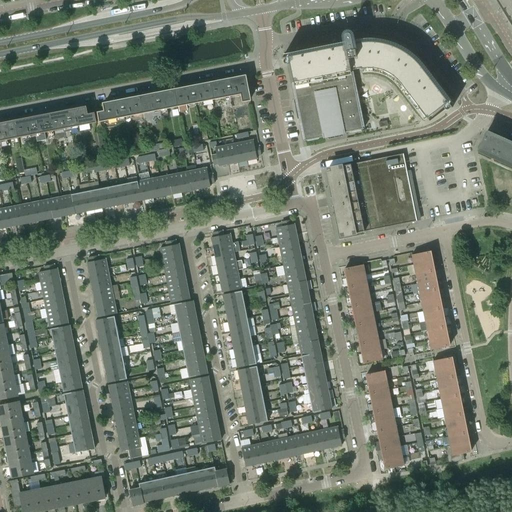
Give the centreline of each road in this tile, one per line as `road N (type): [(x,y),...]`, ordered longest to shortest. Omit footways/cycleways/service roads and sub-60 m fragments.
road 1 (residential): [(243,502),(362,474),(323,256)]
road 2 (residential): [(243,502),(188,226)]
road 3 (residential): [(0,112),(265,60)]
road 4 (residential): [(64,251),(98,380),(100,440),(114,461),(124,511)]
road 5 (secondary): [(0,56),(241,13)]
road 6 (residential): [(443,231),(485,436),(511,442)]
road 7 (residential): [(266,44),(354,25),(391,28),(424,44),(464,96)]
road 8 (secondary): [(190,0),(0,43)]
road 9 (residential): [(293,205),(265,60)]
road 10 (residential): [(64,251),(188,226)]
road 11 (residential): [(323,256),(443,231)]
